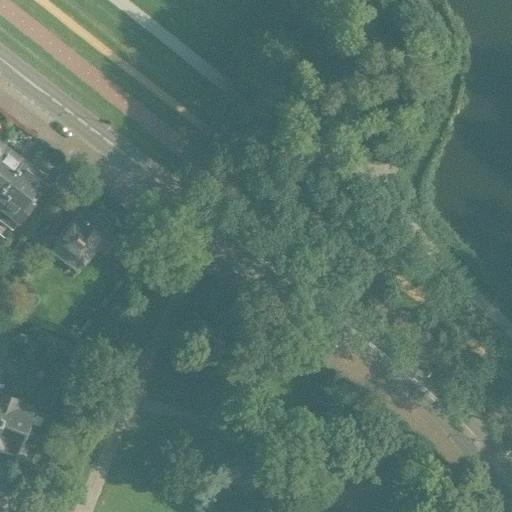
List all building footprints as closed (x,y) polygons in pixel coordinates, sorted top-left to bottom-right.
[(0,191),(22,164),(24,162),(5,147),(3,149),(0,152),(0,191)] [(39,194),(34,190),(44,178),(24,162),(22,164),(0,191),(0,219),(8,226),(11,229),(39,194)] [(113,238),(106,233),(110,228),(105,224),(108,220),(97,212),(94,216),(83,207),(56,241),(84,262),(97,245),(104,251),(113,238)] [(18,240),(9,233),(0,244),(0,257),(2,260),(18,240)] [(20,272),(36,251),(21,239),(5,260),(20,272)] [(127,251),(117,264),(125,270),(135,257),(127,251)] [(0,421),(9,398),(11,394),(0,389),(0,421)] [(41,432),(47,416),(33,411),(31,417),(29,417),(33,407),(31,406),(32,402),(19,397),(17,401),(9,398),(0,421),(0,449),(10,454),(11,451),(16,453),(21,438),(27,440),(31,428),(41,432)]
